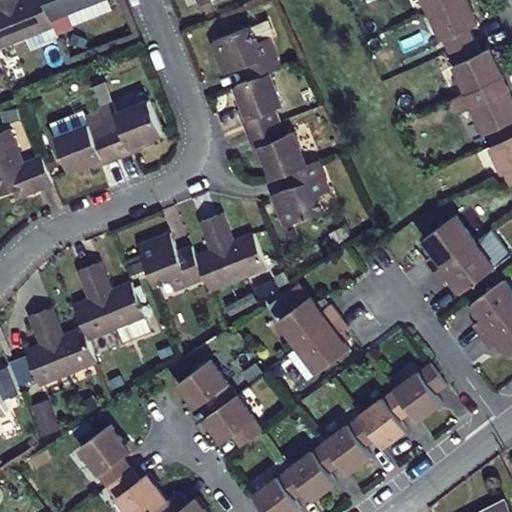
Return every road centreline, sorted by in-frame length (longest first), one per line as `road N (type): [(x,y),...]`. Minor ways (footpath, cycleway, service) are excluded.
road 1 (residential): [(0,277),(36,238),(155,189),(188,157),(196,127),(147,0)]
road 2 (residential): [(383,290),(418,315),(501,429)]
road 3 (residential): [(393,511),(501,429)]
